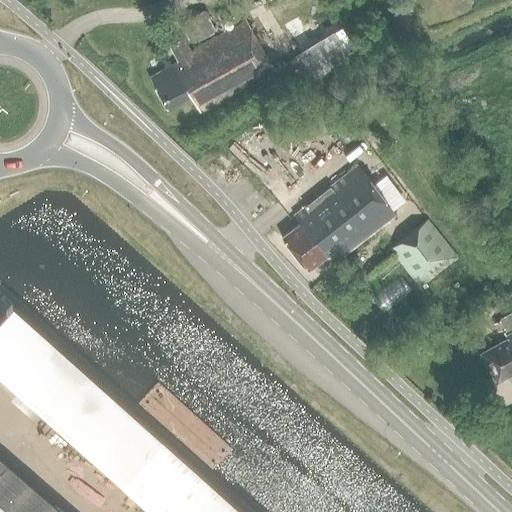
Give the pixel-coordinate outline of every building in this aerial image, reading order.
[(181,23),(191,43),(217,30),(206,10),(181,23)] [(167,109),(190,96),(200,113),(275,71),(246,21),(190,51),(183,37),(169,45),(179,61),(149,78),(167,109)] [(332,263),(364,239),(396,214),(357,165),(293,215),(300,223),(281,238),(307,270),(326,255),(332,263)] [(420,286),(457,257),(427,219),(396,244),(387,232),(379,238),(388,250),(390,249),(420,286)] [(247,511),(7,304),(0,312),(0,378),(50,422),(42,431),(59,446),(66,438),(151,511),(247,511)] [(511,331),(505,335),(507,339),(482,353),(497,381),(511,372),(511,331)] [(64,511),(32,483),(0,456),(0,455),(0,511),(64,511)]
